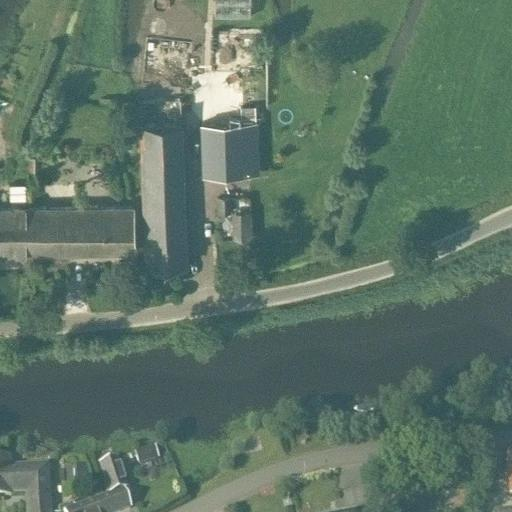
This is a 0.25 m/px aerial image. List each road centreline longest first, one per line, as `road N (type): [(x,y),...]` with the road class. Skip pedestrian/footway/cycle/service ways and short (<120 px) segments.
road 1 (unclassified): [(0,329),(268,299),(370,274),(511,216)]
road 2 (tertiary): [(192,511),(290,466),(511,435)]
